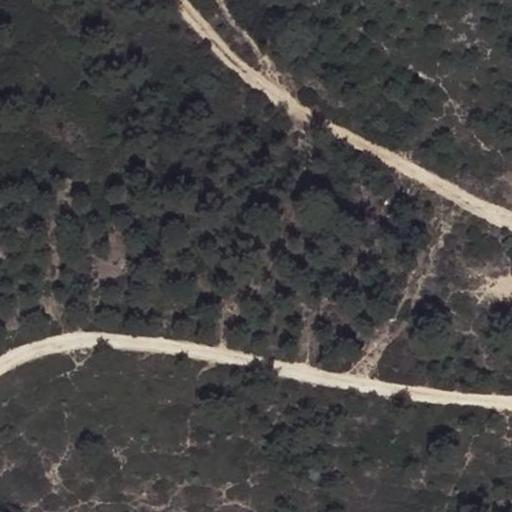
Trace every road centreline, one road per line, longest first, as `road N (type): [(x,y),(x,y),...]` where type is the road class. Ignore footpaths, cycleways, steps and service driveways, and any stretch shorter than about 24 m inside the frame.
road 1 (track): [(0,362),(92,337),(511,405)]
road 2 (track): [(511,222),(284,112),(175,0)]
